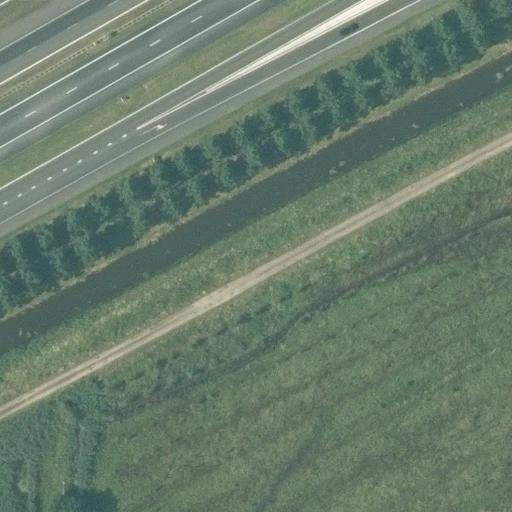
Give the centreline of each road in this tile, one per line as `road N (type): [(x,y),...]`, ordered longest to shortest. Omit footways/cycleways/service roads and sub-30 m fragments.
road 1 (motorway): [(135,130),(397,0)]
road 2 (motorway): [(0,132),(231,0)]
road 3 (motorway): [(135,130),(350,0)]
road 4 (motorway): [(0,206),(135,130)]
road 5 (motorway): [(120,0),(0,68)]
